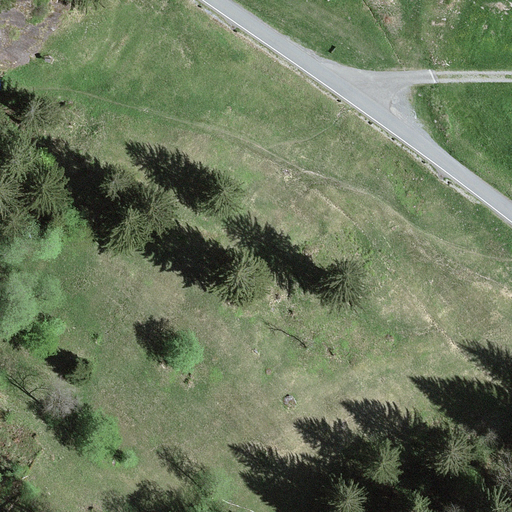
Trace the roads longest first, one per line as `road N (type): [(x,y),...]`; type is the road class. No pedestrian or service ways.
road 1 (unclassified): [(511,214),(362,100),(206,0)]
road 2 (track): [(511,78),(397,80),(362,100)]
